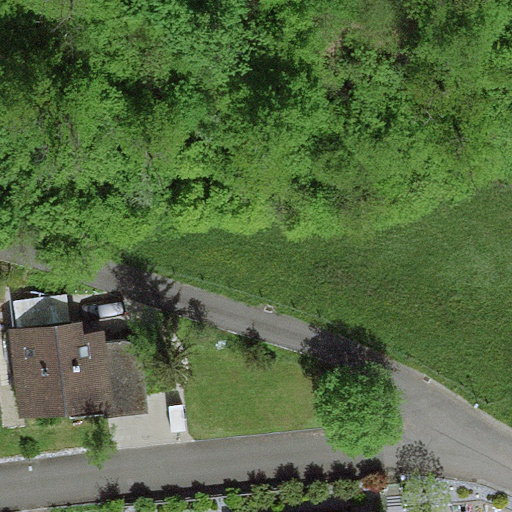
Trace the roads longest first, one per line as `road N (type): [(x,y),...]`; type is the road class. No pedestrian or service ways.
road 1 (unclassified): [(0,246),(364,362),(481,447)]
road 2 (residential): [(0,490),(408,442),(481,447)]
